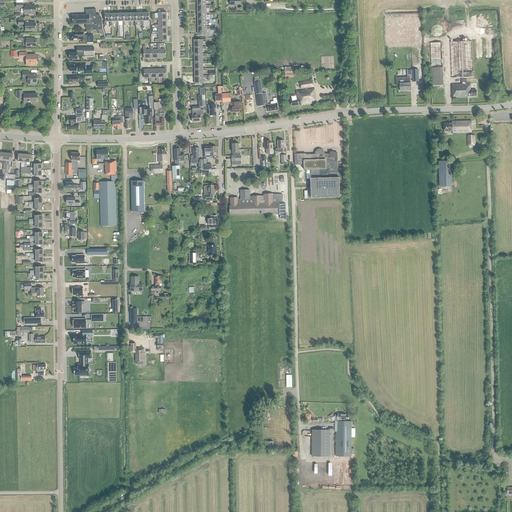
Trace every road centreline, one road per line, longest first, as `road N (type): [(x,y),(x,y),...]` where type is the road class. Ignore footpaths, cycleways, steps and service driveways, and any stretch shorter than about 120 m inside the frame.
road 1 (tertiary): [(61,511),(55,139)]
road 2 (unclassified): [(506,462),(490,452),(485,108)]
road 3 (unclassified): [(298,438),(290,123)]
road 4 (unclassified): [(123,357),(123,140)]
road 5 (tertiary): [(290,123),(485,108)]
road 6 (tertiary): [(55,139),(57,0)]
road 7 (residential): [(178,136),(174,0)]
